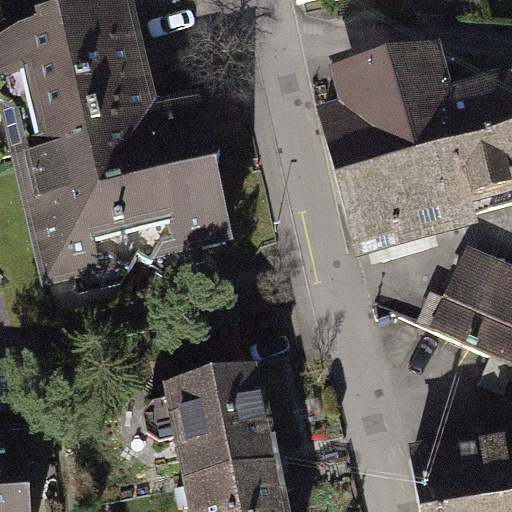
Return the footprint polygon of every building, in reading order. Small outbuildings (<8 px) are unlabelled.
[(17,49),(0,53),(0,131),(41,304),(126,284),(130,287),(138,275),(151,284),(155,279),(232,259),(211,175),(216,169),(209,163),(197,112),(157,122),(132,18),(16,45),(17,49)] [(314,117),(336,201),(511,155),(511,78),(454,93),(443,49),(329,78),(337,111),(314,117)] [(511,206),(511,155),(336,201),(354,268),(479,235),(474,216),(511,206)] [(417,329),(487,359),(506,367),(511,369),(511,278),(465,258),(444,306),(430,300),(417,329)] [(498,386),(506,367),(487,359),(479,378),(498,386)] [(175,438),(185,487),(273,470),(255,378),(167,394),(168,404),(151,408),(145,414),(142,420),(143,432),(147,438),(155,442),(175,438)] [(511,511),(511,442),(407,458),(415,511),(511,511)] [(0,511),(28,511),(25,444),(0,445),(0,511)] [(280,511),(273,470),(185,487),(189,511),(280,511)]
